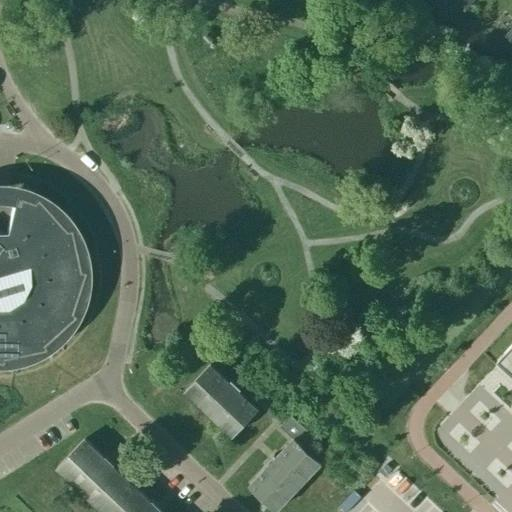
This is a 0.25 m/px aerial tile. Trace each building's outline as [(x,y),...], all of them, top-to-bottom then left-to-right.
[(0,362),(6,364),(6,363),(2,361),(3,357),(50,347),(49,346),(45,346),(43,342),(79,310),(78,309),(75,312),(71,310),(86,264),(85,263),(83,267),(79,267),(69,220),(67,220),(68,224),(65,227),(32,191),(31,192),(34,195),(32,199),(12,192),(12,193),(14,194),(5,231),(0,231),(0,362)] [(511,343),(496,360),(497,361),(499,359),(511,371),(511,343)] [(229,380),(210,362),(185,390),(233,434),(258,407),(239,390),(241,387),(231,378),(229,380)] [(280,425),(293,437),(305,447),(316,436),(291,413),(280,425)] [(101,509),(130,480),(113,464),(114,463),(106,455),(103,456),(84,437),(57,467),(101,509)] [(305,447),(293,437),(276,455),(274,452),(264,463),(267,465),(249,484),(277,509),(321,461),(305,447)] [(130,480),(101,509),(104,511),(162,511),(160,509),(161,507),(153,499),(151,501),(130,480)]
